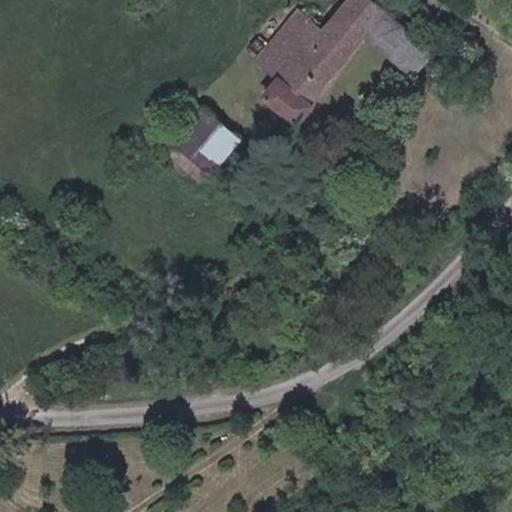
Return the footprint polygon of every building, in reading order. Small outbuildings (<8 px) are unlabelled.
[(309,96),(357,28),(375,2),(371,0),(339,0),(319,26),(294,8),(254,65),(272,77),(259,96),(297,122),(314,99),(309,96)] [(375,2),(357,28),(407,65),(426,39),(375,2)] [(251,31),(236,52),(250,61),(263,39),(251,31)] [(172,139),(211,168),(233,136),(195,109),(172,139)] [(254,150),(241,168),(231,182),(251,197),(260,183),(273,164),(254,150)]
